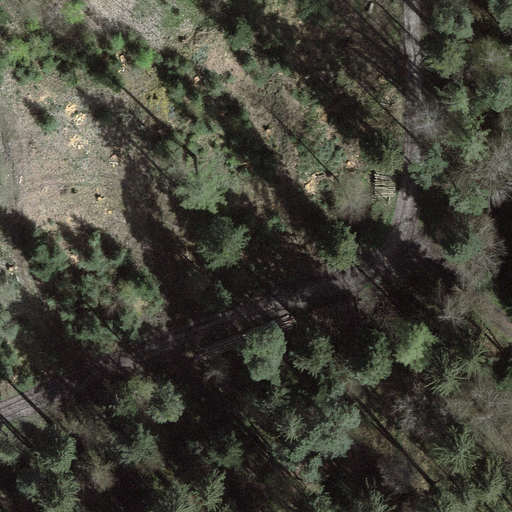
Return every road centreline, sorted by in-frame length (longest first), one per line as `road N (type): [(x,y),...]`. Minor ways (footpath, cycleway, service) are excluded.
road 1 (track): [(0,409),(337,282),(383,252),(404,208),(411,156),(411,0)]
road 2 (track): [(396,234),(511,331)]
